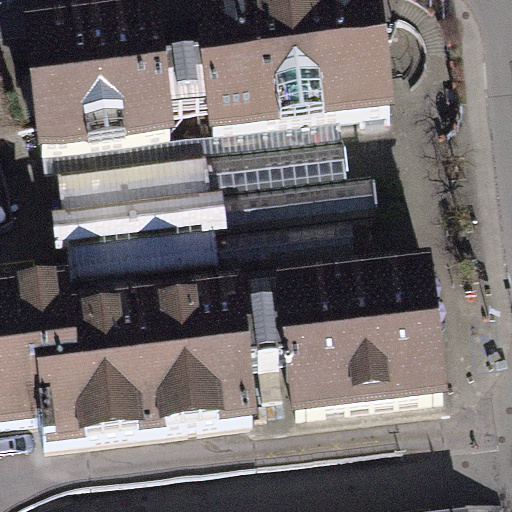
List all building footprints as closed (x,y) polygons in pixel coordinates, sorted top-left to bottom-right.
[(375,0),(346,0),(198,18),(205,72),(215,146),(340,131),(390,125),(375,0)] [(162,77),(156,22),(29,37),(44,167),(171,152),(162,77)] [(171,152),(44,167),(46,188),(59,186),(194,170),(207,282),(72,298),(72,295),(38,298),(42,325),(58,337),(81,334),(91,319),(104,331),(130,328),(139,314),(152,325),(177,322),(187,308),(201,319),(239,315),(247,377),(291,372),(282,293),(358,285),(351,229),(376,226),(371,183),(346,185),(340,131),(215,146),(205,72),(162,77),(171,152)] [(194,170),(59,186),(63,223),(53,225),(57,261),(68,260),(72,295),(72,298),(207,282),(194,170)] [(358,285),(282,293),(291,372),(296,423),(443,407),(428,277),(358,285)] [(0,433),(42,428),(45,454),(253,429),(247,377),(239,315),(201,319),(187,308),(177,322),(152,325),(139,314),(130,328),(104,331),(91,319),(81,334),(58,337),(42,325),(38,298),(0,302),(0,433)]
